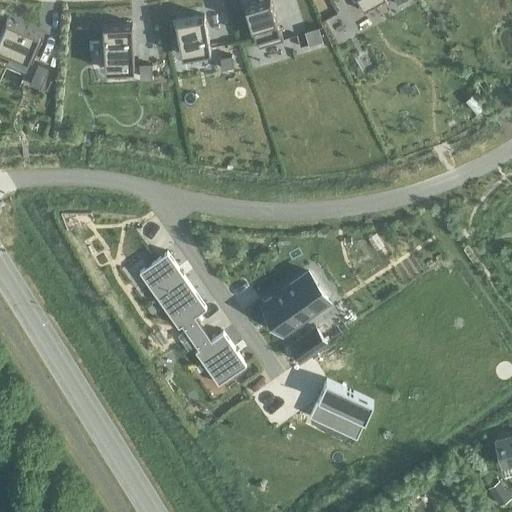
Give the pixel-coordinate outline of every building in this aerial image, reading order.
[(259,46),(283,38),(271,0),(253,0),(246,2),(259,46)] [(357,0),(364,11),(383,0),(357,0)] [(176,19),(182,55),(211,50),(205,14),(176,19)] [(0,46),(32,61),(44,34),(7,18),(0,33),(0,46)] [(105,69),(134,68),(132,22),(103,24),(105,69)] [(318,29),(306,33),(309,44),(322,41),(318,29)] [(231,55),(220,57),(222,69),(233,67),(231,55)] [(30,83),(41,87),(49,68),(38,63),(30,83)] [(151,64),(141,64),(141,78),(152,78),(151,64)] [(140,270),(179,326),(182,324),(195,314),(207,306),(167,251),(140,270)] [(309,271),(264,302),(271,312),(273,311),(278,319),(277,320),(284,330),(328,299),(309,271)] [(195,314),(182,324),(190,336),(203,326),(195,314)] [(203,326),(190,336),(199,347),(212,338),(203,326)] [(316,327),(283,350),(295,366),(328,343),(316,327)] [(199,347),(195,350),(219,383),(246,363),(223,330),(212,338),(199,347)] [(179,336),(182,341),(190,336),(186,331),(179,336)] [(184,344),(188,349),(195,343),(192,338),(184,344)] [(327,378),(310,415),(357,437),(374,400),(327,378)] [(511,435),(496,440),(502,465),(511,462),(511,435)] [(499,479),(489,485),(500,502),(510,496),(499,479)]
